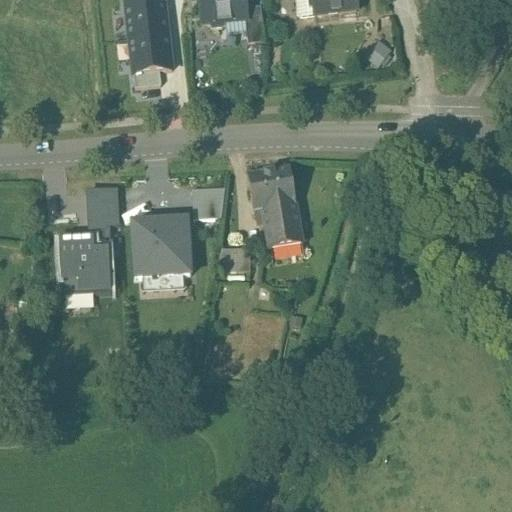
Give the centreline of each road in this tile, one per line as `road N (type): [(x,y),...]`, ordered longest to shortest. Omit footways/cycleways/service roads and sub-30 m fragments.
road 1 (residential): [(0,155),(306,135),(427,138)]
road 2 (track): [(427,138),(426,192),(446,257),(511,350)]
road 3 (residential): [(396,0),(424,87),(427,138)]
